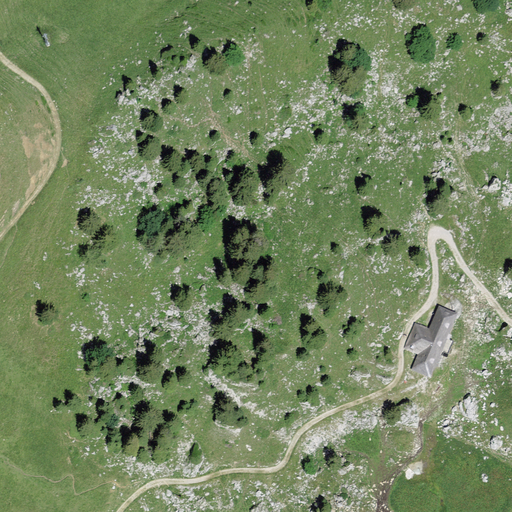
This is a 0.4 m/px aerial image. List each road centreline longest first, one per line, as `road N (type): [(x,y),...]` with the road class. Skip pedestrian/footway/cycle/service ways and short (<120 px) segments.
road 1 (track): [(120,511),(154,483),(274,469),(299,431),(394,383),(405,332),(432,297),(431,245),(438,235),(511,327)]
road 2 (track): [(0,54),(52,100),(61,143),(46,185),(0,235)]
